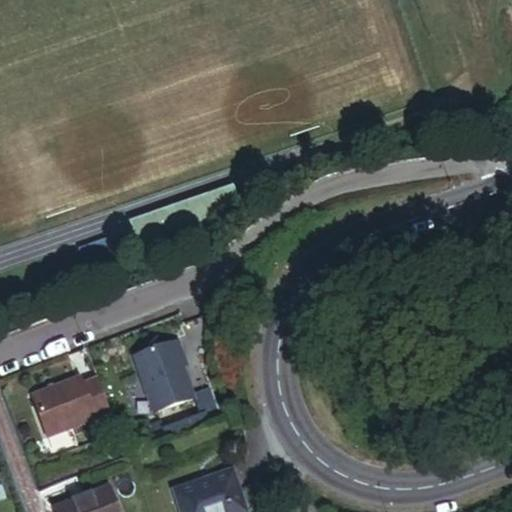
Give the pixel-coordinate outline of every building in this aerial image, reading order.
[(231,191),(130,229),(138,251),(239,213),(231,191)] [(108,243),(86,251),(93,271),(116,262),(108,243)] [(206,395),(196,368),(192,358),(198,356),(192,338),(148,355),(169,409),(206,395)] [(202,365),(198,356),(192,358),(196,368),(202,365)] [(122,410),(110,376),(95,381),(94,377),(45,393),(56,427),(105,411),(107,415),(122,410)] [(237,463),(179,485),(188,511),(222,511),(251,502),(237,463)] [(67,511),(125,511),(114,480),(62,499),(67,511)]
